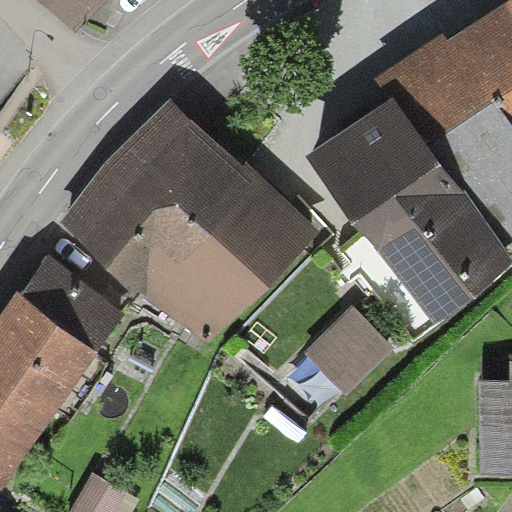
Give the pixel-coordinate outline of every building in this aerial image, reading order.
[(58,0),(78,19),(96,0),(58,0)] [(393,69),(509,230),(511,227),(511,0),(479,0),(449,21),(444,14),(384,56),(393,69)] [(511,241),(511,234),(509,230),(393,69),(310,129),(433,299),(511,241)] [(242,150),(174,87),(62,208),(208,341),(321,218),(244,148),(242,150)] [(125,303),(65,258),(43,288),(103,332),(125,303)] [(18,270),(0,294),(0,470),(2,472),(103,332),(43,288),(18,270)] [(355,297),(305,342),(346,386),(395,342),(355,297)] [(511,342),(511,365),(480,364),(479,460),(511,459),(511,342)] [(128,486),(94,464),(66,509),(70,511),(123,511),(115,507),(128,486)]
